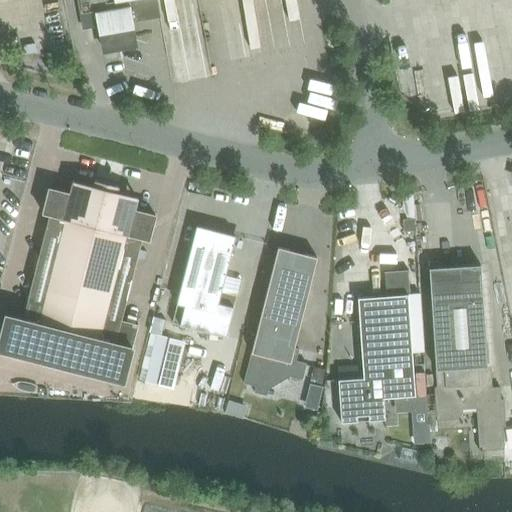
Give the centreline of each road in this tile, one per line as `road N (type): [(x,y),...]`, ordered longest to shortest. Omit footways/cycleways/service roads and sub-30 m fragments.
road 1 (unclassified): [(378,163),(308,175),(0,96)]
road 2 (unclassified): [(378,163),(347,0)]
road 3 (unclassified): [(511,139),(378,163)]
